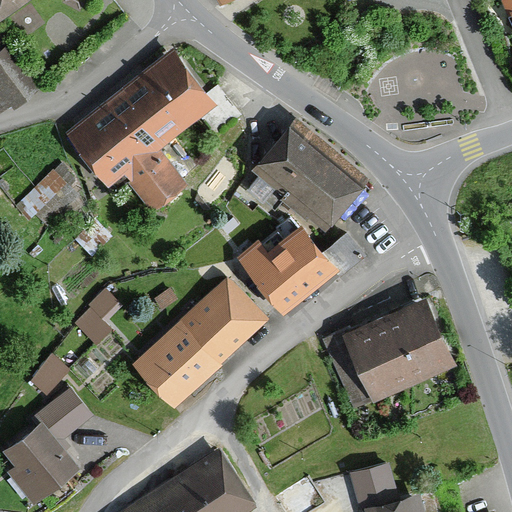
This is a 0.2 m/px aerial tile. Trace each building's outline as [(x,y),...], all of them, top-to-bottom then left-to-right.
[(0,0),(0,15),(2,18),(27,0),(0,0)] [(0,52),(0,102),(5,109),(13,103),(17,109),(52,84),(19,39),(0,52)] [(167,146),(228,101),(185,43),(72,125),(115,185),(131,174),(158,210),(194,183),(167,146)] [(329,230),(375,180),(303,114),(257,164),(329,230)] [(55,163),(22,198),(40,215),(73,180),(55,163)] [(293,314),(350,270),(311,218),(253,262),(293,314)] [(176,407),(274,324),(233,275),(135,359),(176,407)] [(95,336),(127,301),(108,284),(76,319),(95,336)] [(380,399),(463,360),(434,296),(350,334),(380,399)] [(35,369),(53,385),(72,364),(54,348),(35,369)] [(78,379),(51,392),(69,426),(95,412),(78,379)] [(0,452),(37,502),(89,463),(51,412),(0,450),(0,452)] [(248,511),(266,501),(228,442),(115,511),(248,511)] [(372,511),(431,511),(424,482),(368,498),(372,511)]
